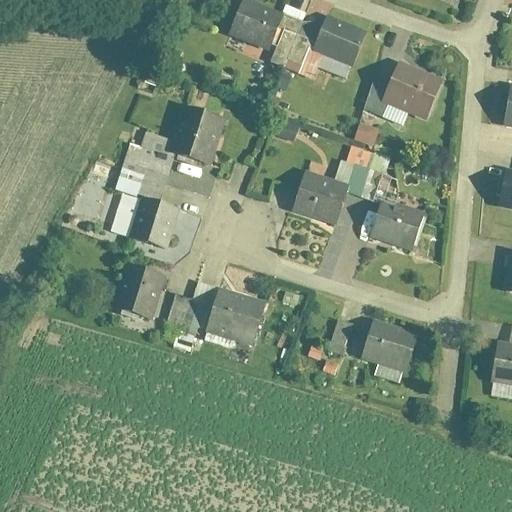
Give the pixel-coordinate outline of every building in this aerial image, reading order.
[(245,0),(241,0),(225,45),(267,61),(285,15),(245,0)] [(287,20),(277,46),(305,56),(314,29),(287,20)] [(322,31),(306,73),(347,89),(363,47),(322,31)] [(389,72),(378,106),(430,124),(442,90),(389,72)] [(511,89),(508,89),(498,128),(511,132),(511,89)] [(183,109),(165,154),(204,170),(222,124),(183,109)] [(511,175),(501,172),(490,206),(511,213),(511,175)] [(298,179),(288,213),(332,226),(342,192),(298,179)] [(134,200),(120,242),(160,255),(174,214),(134,200)] [(374,210),(365,237),(415,252),(423,225),(374,210)] [(511,256),(503,255),(497,298),(511,299),(511,256)] [(124,267),(108,307),(147,323),(164,284),(124,267)] [(209,297),(199,333),(252,348),(262,312),(209,297)] [(333,320),(322,352),(340,358),(351,326),(333,320)] [(359,328),(348,361),(400,379),(411,345),(359,328)] [(511,357),(487,352),(480,387),(511,393),(511,357)]
